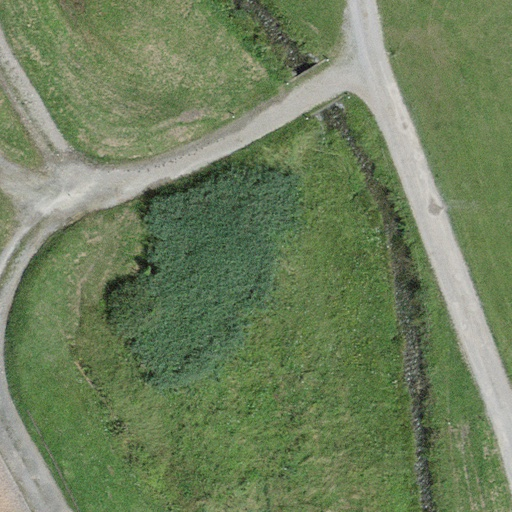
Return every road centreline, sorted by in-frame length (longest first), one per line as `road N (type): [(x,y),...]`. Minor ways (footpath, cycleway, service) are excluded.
road 1 (unclassified): [(362,0),(366,50),(511,474)]
road 2 (track): [(0,285),(18,232),(85,188),(140,173),(366,50)]
road 3 (track): [(0,23),(85,188)]
